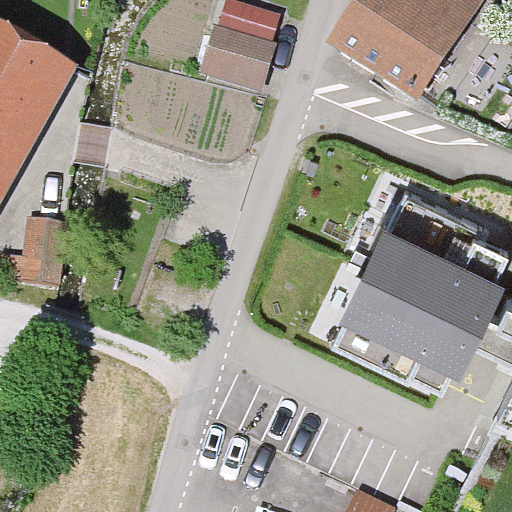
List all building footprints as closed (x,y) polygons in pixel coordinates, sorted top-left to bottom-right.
[(490,0),(359,0),(330,48),(425,106),(490,0)] [(280,22),(230,4),(220,32),(216,31),(201,75),(260,96),(276,50),(271,49),(280,22)] [(0,214),(80,76),(0,29),(0,214)] [(496,258),(384,206),(347,287),(458,339),(496,258)] [(64,226),(29,222),(24,263),(3,260),(0,279),(0,282),(56,289),(64,226)] [(390,511),(393,505),(359,489),(348,511),(390,511)]
